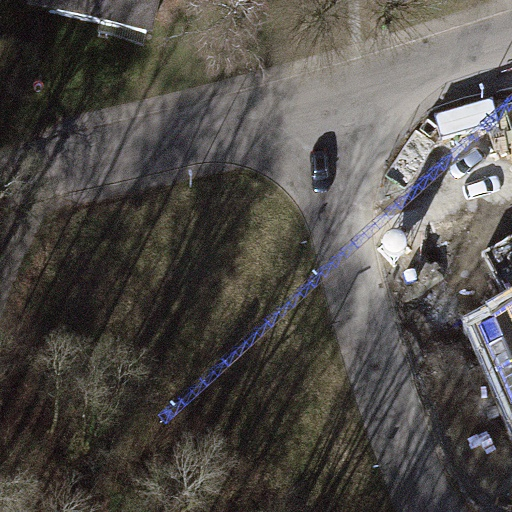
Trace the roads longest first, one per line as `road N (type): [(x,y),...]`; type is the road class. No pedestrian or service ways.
road 1 (unclassified): [(300,120),(418,511)]
road 2 (unclassified): [(0,172),(300,120)]
road 3 (unclassified): [(511,42),(300,120)]
road 4 (track): [(0,291),(45,169)]
